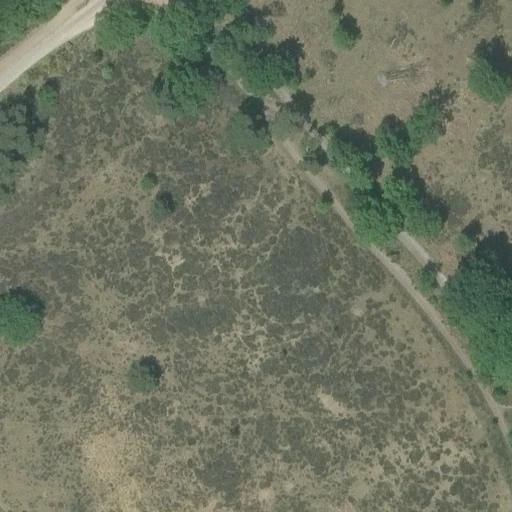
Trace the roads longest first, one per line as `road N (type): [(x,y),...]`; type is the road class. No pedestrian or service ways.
road 1 (unknown): [(208,30),(217,58),(304,173),(468,368),(511,453)]
road 2 (track): [(511,382),(460,303),(187,0)]
road 3 (unclassified): [(108,0),(0,88)]
